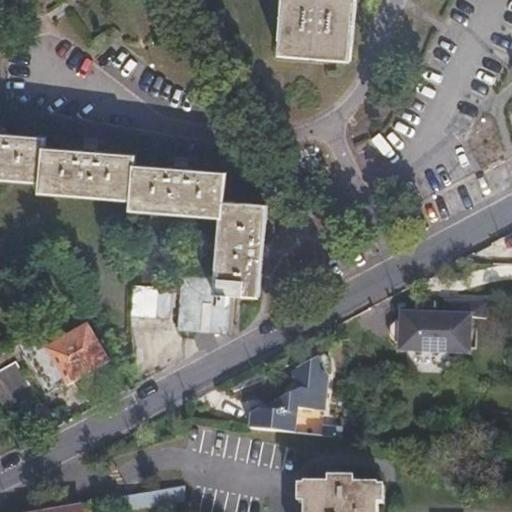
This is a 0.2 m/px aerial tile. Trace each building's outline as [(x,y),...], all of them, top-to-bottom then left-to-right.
[(282,0),(278,57),(350,62),(354,0),(282,0)] [(177,329),(226,333),(229,293),(257,296),(265,205),(224,201),(226,172),(134,163),(134,155),(45,147),(46,137),(0,132),(0,177),(41,181),(41,192),(131,200),(130,209),(204,216),(199,275),(181,274),(177,329)] [(169,320),(170,289),(127,287),(127,319),(169,320)] [(485,300),(444,299),(444,314),(400,312),(399,321),(395,321),(389,326),(389,336),(395,342),(399,342),(398,351),(468,353),(470,317),(485,318),(485,300)] [(26,361),(45,393),(106,358),(87,324),(26,361)] [(317,353),(313,355),(324,368),(327,366),(328,357),(325,354),(322,351),(317,353)] [(248,412),(246,427),(290,433),(294,408),(321,411),(323,396),(324,384),(324,382),(325,374),(324,368),(313,355),(288,368),(294,379),(298,388),(294,388),(285,393),(248,412)] [(17,361),(0,368),(0,412),(34,397),(17,361)] [(380,511),(380,488),(358,487),(358,481),(327,480),(327,486),(307,487),(306,511),(380,511)] [(184,485),(138,493),(141,506),(183,497),(184,485)] [(83,511),(81,503),(28,511),(83,511)]
